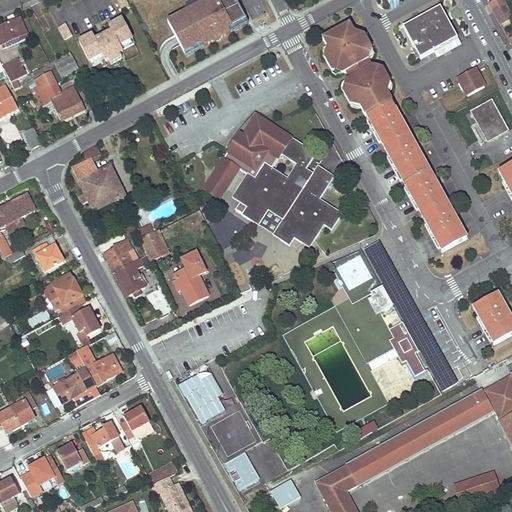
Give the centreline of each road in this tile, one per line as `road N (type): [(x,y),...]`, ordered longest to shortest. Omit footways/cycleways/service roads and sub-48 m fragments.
road 1 (residential): [(286,32),(395,231),(434,296),(440,293)]
road 2 (tertiary): [(42,163),(286,32)]
road 3 (secondary): [(42,163),(153,378)]
road 4 (residential): [(0,456),(153,378)]
road 5 (secondary): [(153,378),(228,511)]
